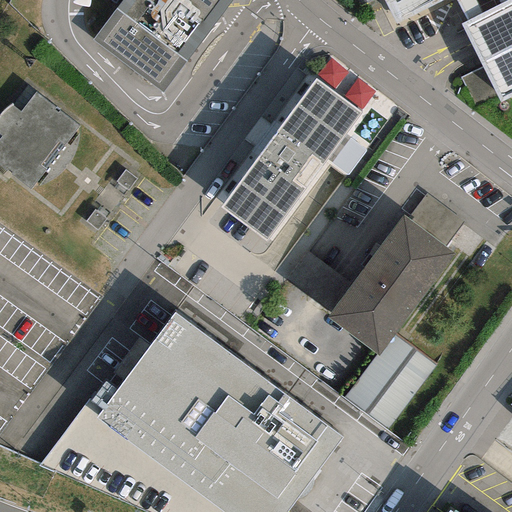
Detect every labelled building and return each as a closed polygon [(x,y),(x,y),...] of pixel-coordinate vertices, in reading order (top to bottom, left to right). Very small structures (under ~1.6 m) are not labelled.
[(125,0),(93,44),(162,95),(233,0),(125,0)] [(511,0),(364,0),(365,2),(369,0),(383,0),(395,24),(442,0),(455,0),(466,21),(461,24),(474,51),(500,102),(511,95),(511,0)] [(357,121),(312,89),(220,219),(265,251),(357,121)] [(0,167),(30,190),(78,126),(34,94),(20,112),(11,105),(6,108),(2,113),(0,114),(0,136),(1,138),(0,138),(0,167)] [(455,236),(405,199),(346,277),(328,301),(336,307),(378,338),(455,236)] [(346,277),(305,247),(284,276),(332,312),(336,307),(328,301),(346,277)] [(344,427),(175,302),(97,406),(239,511),(280,511),(304,481),(344,427)] [(436,362),(392,330),(344,392),(390,427),(436,362)]
